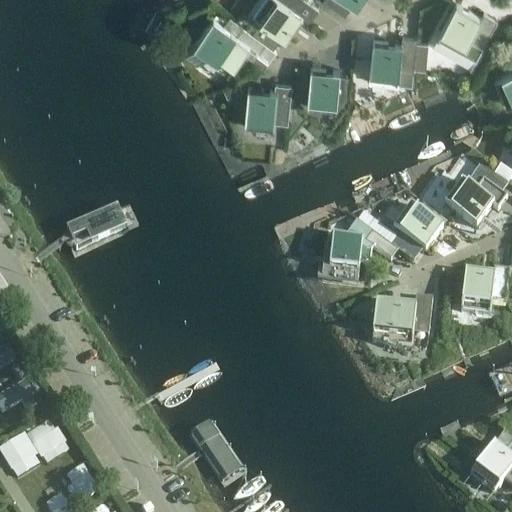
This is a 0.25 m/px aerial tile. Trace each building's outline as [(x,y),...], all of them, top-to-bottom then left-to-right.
[(313,0),(265,0),(253,17),(286,40),(302,18),(310,23),(319,10),(311,4),(314,0),(313,0)] [(357,9),(363,0),(322,0),(344,16),(352,5),(357,9)] [(481,17),(456,4),(432,47),(471,69),(498,21),(483,13),(481,17)] [(250,46),(237,36),(213,19),(184,59),(197,68),(202,61),(213,69),(221,58),(234,68),(250,46)] [(281,38),(260,23),(252,34),(273,49),(281,38)] [(412,86),(414,74),(417,40),(402,38),(401,44),(373,41),(369,81),(412,86)] [(268,64),(256,55),(251,62),(264,71),(268,64)] [(311,69),(307,109),(336,112),(337,101),(340,79),(340,72),(311,69)] [(511,72),(494,80),(506,107),(511,104),(511,72)] [(340,79),(337,101),(346,102),(349,79),(340,79)] [(229,97),(240,93),(236,84),(224,89),(225,90),(220,92),(221,95),(227,93),(229,97)] [(292,86),(275,84),(275,90),(248,88),(243,128),(270,130),(269,138),(287,140),(288,125),(292,86)] [(511,176),(499,168),(493,177),(506,186),(511,177),(511,176)] [(475,193),(461,183),(443,207),(476,230),(492,208),(497,212),(506,200),(483,182),(475,193)] [(442,230),(410,207),(392,231),(425,254),(442,230)] [(341,240),(332,239),(328,279),(357,282),(359,265),(369,266),(370,253),(372,250),(364,244),(371,235),(354,222),(342,239),(341,240)] [(372,250),(390,263),(397,253),(371,235),(364,244),(372,250)] [(404,241),(397,250),(413,261),(420,251),(404,241)] [(465,274),(460,314),(489,318),(491,303),(504,305),(508,275),(494,274),(494,278),(465,274)] [(375,305),(371,344),(411,348),(412,336),(427,338),(431,301),(415,299),(414,309),(375,305)] [(0,354),(0,370),(14,363),(8,350),(0,354)] [(18,368),(10,373),(17,383),(25,378),(18,368)] [(0,402),(0,406),(6,416),(36,399),(29,386),(0,402)] [(53,408),(3,440),(17,463),(68,431),(53,408)] [(208,427),(191,438),(218,478),(235,467),(208,427)] [(511,460),(505,455),(511,445),(511,440),(504,435),(495,447),(494,446),(469,478),(493,496),(503,483),(511,490),(511,460)] [(65,477),(38,489),(48,511),(56,511),(77,503),(65,477)]
